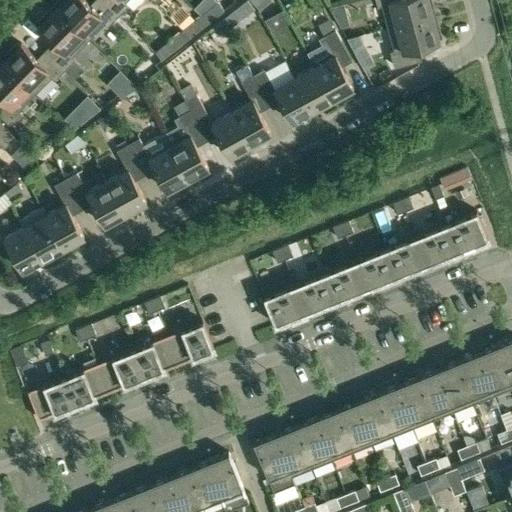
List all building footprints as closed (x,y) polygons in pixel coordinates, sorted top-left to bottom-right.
[(62,0),(56,7),(88,39),(104,22),(107,25),(117,15),(102,0),(94,0),(90,5),(85,0),(62,0)] [(102,0),(117,15),(127,4),(124,2),(125,0),(102,0)] [(255,9),(247,0),(246,0),(237,7),(245,17),(255,9)] [(376,0),(378,5),(382,4),(388,27),(432,15),(429,4),(432,3),(430,0),(376,0)] [(201,15),(207,23),(224,10),(217,2),(201,15)] [(88,39),(56,7),(48,16),(45,13),(37,21),(40,24),(38,26),(57,45),(48,53),(64,69),(74,59),(71,56),(88,39)] [(432,15),(388,27),(394,50),(390,51),(394,66),(420,59),(417,47),(439,41),(438,38),(441,37),(438,26),(435,27),(432,15)] [(195,20),(183,29),(189,37),(201,28),(195,20)] [(335,29),(323,35),(330,47),(341,40),(335,29)] [(357,36),(348,40),(358,59),(367,54),(357,36)] [(161,59),(178,46),(171,39),(155,51),(161,59)] [(64,69),(48,53),(40,61),(21,43),(19,45),(17,42),(9,51),(11,53),(2,61),(34,93),(51,76),(54,79),(64,69)] [(314,66),(332,98),(340,94),(341,97),(351,91),(349,89),(353,87),(335,54),(314,66)] [(34,93),(2,61),(0,63),(0,95),(0,96),(0,113),(10,123),(21,113),(18,110),(34,93)] [(314,66),(294,77),(312,109),(332,98),(314,66)] [(264,68),(252,75),(259,86),(270,80),(264,68)] [(259,86),(252,75),(241,81),(247,92),(259,86)] [(312,109),(294,77),(273,88),(291,121),(295,119),(296,122),(306,116),(305,113),(312,109)] [(190,109),(196,120),(207,114),(196,93),(185,99),(190,109)] [(232,111),(251,146),(264,139),(263,136),(271,132),(253,100),(232,111)] [(196,120),(190,109),(179,115),(185,126),(196,120)] [(251,146),(232,111),(211,123),(229,155),(237,151),(239,153),(251,146)] [(0,144),(3,147),(14,136),(0,122),(0,144)] [(141,167),(151,162),(167,190),(175,185),(176,188),(189,181),(170,145),(163,134),(144,145),(139,137),(128,143),(134,155),(141,167)] [(170,145),(189,181),(202,174),(200,171),(208,166),(190,134),(170,145)] [(134,155),(128,143),(117,150),(123,161),(134,155)] [(128,168),(107,180),(127,215),(139,208),(138,205),(146,201),(128,168)] [(66,178),(72,189),(83,183),(77,172),(66,178)] [(440,178),(444,188),(458,183),(453,172),(440,178)] [(72,189),(66,178),(54,184),(61,195),(72,189)] [(127,215),(107,180),(86,191),(104,224),(112,220),(114,222),(127,215)] [(16,182),(5,192),(11,200),(23,190),(16,182)] [(435,197),(443,194),(439,182),(430,186),(435,197)] [(409,195),(401,198),(405,210),(413,207),(409,195)] [(397,213),(405,210),(401,198),(393,202),(397,213)] [(41,207),(63,247),(70,243),(72,245),(82,240),(80,237),(84,235),(66,203),(46,214),(42,207),(41,207)] [(41,207),(21,218),(43,258),(63,247),(41,207)] [(445,222),(456,250),(488,238),(476,210),(445,222)] [(43,258),(21,218),(20,219),(24,226),(4,237),(23,272),(34,266),(32,263),(43,258)] [(349,219),(341,222),(345,234),(353,231),(349,219)] [(337,237),(345,234),(341,222),(332,226),(337,237)] [(415,234),(426,263),(456,250),(445,222),(415,234)] [(385,246),(396,275),(426,263),(415,234),(385,246)] [(288,243),(280,247),(285,258),(293,255),(288,243)] [(355,258),(366,287),(396,275),(385,246),(355,258)] [(277,262),(285,258),(280,247),(272,250),(277,262)] [(325,271),(336,299),(366,287),(355,258),(325,271)] [(295,283),(306,311),(336,299),(325,271),(295,283)] [(306,311),(295,283),(263,295),(275,323),(306,311)] [(160,294),(152,298),(157,310),(165,306),(160,294)] [(149,313),(157,310),(152,298),(144,301),(149,313)] [(202,320),(167,334),(178,362),(214,348),(202,320)] [(91,322),(83,325),(88,337),(96,334),(91,322)] [(80,340),(88,337),(83,325),(75,329),(80,340)] [(132,348),(143,376),(178,362),(167,334),(132,348)] [(511,337),(497,344),(511,382),(511,337)] [(49,339),(40,343),(45,354),(53,351),(49,339)] [(511,387),(511,382),(497,344),(476,352),(493,395),(511,387)] [(132,348),(98,362),(109,390),(143,376),(132,348)] [(456,360),(473,403),(493,395),(476,352),(456,360)] [(436,368),(453,411),(473,403),(456,360),(436,368)] [(98,362),(63,375),(74,404),(109,390),(98,362)] [(415,376),(432,419),(453,411),(436,368),(415,376)] [(74,404),(63,375),(28,390),(39,418),(74,404)] [(412,427),(432,419),(415,376),(395,384),(412,427)] [(392,435),(412,427),(395,384),(375,392),(392,435)] [(372,443),(392,435),(375,392),(355,401),(372,443)] [(351,452),(372,443),(355,401),(334,409),(351,452)] [(331,460),(351,452),(334,409),(314,417),(331,460)] [(294,425),(311,468),(331,460),(314,417),(294,425)] [(274,433),(290,476),(311,468),(294,425),(274,433)] [(510,438),(506,429),(497,433),(501,442),(510,438)] [(253,441),(270,484),(274,493),(294,485),(290,476),(274,433),(253,441)] [(475,441),(466,445),(470,455),(479,451),(475,441)] [(470,455),(466,445),(457,449),(461,458),(470,455)] [(228,508),(248,500),(228,451),(208,459),(228,508)] [(435,457),(426,461),(430,471),(439,467),(435,457)] [(479,457),(456,467),(461,479),(484,469),(479,457)] [(228,508),(208,459),(188,467),(202,503),(220,496),(226,509),(228,508)] [(430,471),(426,461),(417,465),(421,474),(430,471)] [(511,485),(511,462),(498,468),(504,482),(510,479),(511,485)] [(202,503),(188,467),(168,475),(182,511),(202,503)] [(456,467),(444,471),(453,495),(465,490),(456,467)] [(395,474),(385,477),(389,487),(399,483),(395,474)] [(180,511),(182,511),(168,475),(147,484),(158,511),(180,511)] [(389,487),(385,477),(376,481),(380,491),(389,487)] [(158,511),(147,484),(127,492),(135,511),(158,511)] [(405,487),(393,492),(400,511),(409,511),(414,510),(405,487)] [(345,493),(349,503),(358,499),(355,490),(345,493)] [(107,500),(111,511),(135,511),(127,492),(107,500)] [(349,503),(345,493),(336,497),(340,507),(349,503)] [(111,511),(107,500),(87,508),(88,511),(111,511)] [(318,511),(314,502),(304,506),(306,511),(318,511)] [(355,507),(357,511),(370,511),(367,502),(355,507)]
